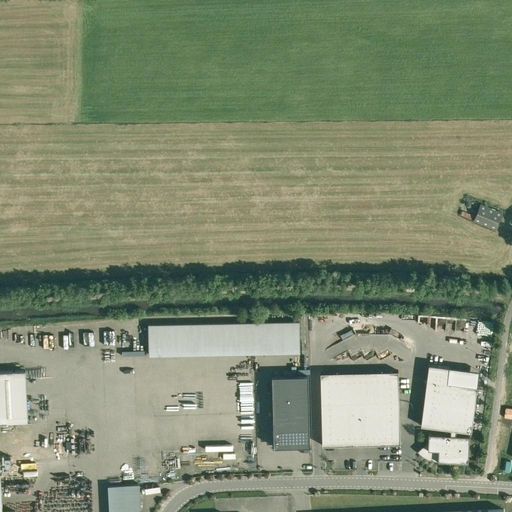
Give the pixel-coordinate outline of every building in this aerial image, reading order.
[(501,212),(481,204),(474,220),(494,229),(501,212)] [(475,216),(462,210),(460,215),(473,220),(475,216)] [(299,321),(148,324),(148,355),(299,351),(299,321)] [(119,323),(103,324),(104,346),(120,345),(119,323)] [(429,341),(461,340),(460,323),(428,325),(429,341)] [(428,441),(417,451),(419,453),(421,454),(423,456),(426,457),(428,459),(431,459),(433,460),(436,461),(439,461),(439,460),(468,462),(469,435),(456,434),(456,429),(471,431),(477,386),(447,382),(449,367),(429,364),(421,425),(451,429),(450,434),(429,433),(428,441)] [(0,511),(15,511),(2,511),(0,463),(0,422),(28,421),(25,370),(0,371),(0,511)] [(400,443),(398,370),(320,372),(322,445),(400,443)] [(308,374),(272,375),(274,446),(309,445),(308,374)] [(247,467),(259,466),(259,455),(246,456),(247,467)] [(140,511),(139,484),(108,486),(109,511),(140,511)]
